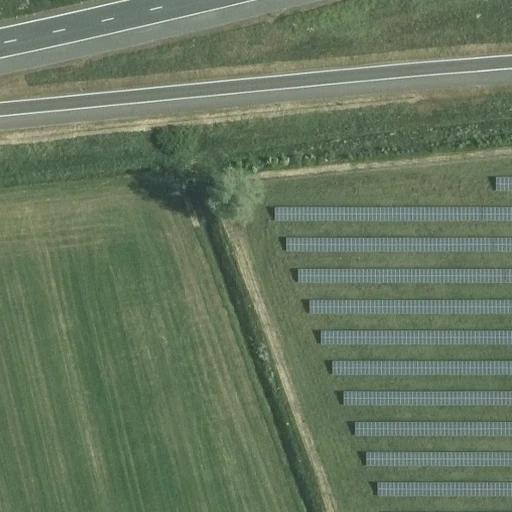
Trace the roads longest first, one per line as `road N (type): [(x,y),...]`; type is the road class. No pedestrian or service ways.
road 1 (motorway): [(0,113),(511,67)]
road 2 (motorway): [(0,45),(205,0)]
